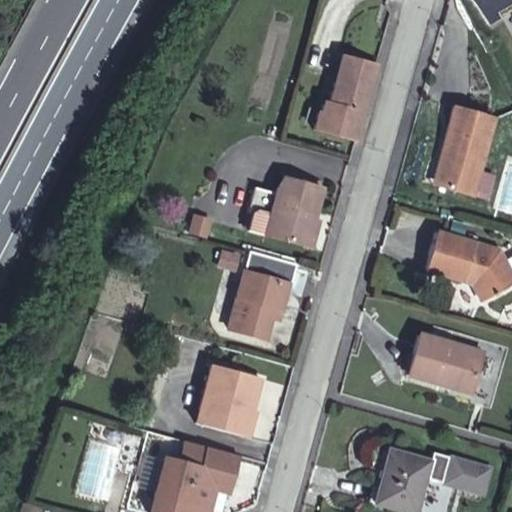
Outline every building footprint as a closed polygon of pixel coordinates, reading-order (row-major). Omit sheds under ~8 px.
[(317,128),(358,139),(379,64),(346,55),(333,104),(326,102),(324,112),(321,111),(317,128)] [(447,165),(439,191),(473,201),(495,123),(455,112),(440,163),(447,165)] [(433,189),(439,191),(447,165),(440,163),(433,189)] [(249,228),(266,233),(307,244),(323,186),(288,175),(280,187),(279,190),(257,184),(250,209),(254,210),(249,228)] [(192,212),(185,231),(205,238),(212,218),(192,212)] [(437,237),(425,275),(465,286),(465,283),(473,286),(473,288),(483,305),(511,288),(511,275),(499,254),(437,237)] [(214,267),(235,269),(237,251),(216,249),(214,267)] [(250,250),(239,287),(284,299),(289,282),(292,284),(297,262),(250,250)] [(284,299),(239,287),(227,327),(266,338),(271,317),(278,319),(284,299)] [(421,337),(409,378),(472,396),(484,355),(421,337)] [(212,365),(197,422),(245,435),(261,379),(212,365)] [(120,447),(90,439),(75,491),(107,500),(120,447)] [(193,443),(184,441),(179,459),(187,461),(193,443)] [(210,487),(218,489),(228,452),(193,443),(187,461),(179,459),(165,456),(154,496),(166,499),(162,511),(209,511),(210,510),(206,500),(210,487)] [(390,450),(374,504),(404,511),(416,511),(430,462),(390,450)] [(228,452),(218,489),(227,491),(229,492),(240,455),(228,452)] [(431,455),(428,485),(487,492),(491,462),(431,455)] [(206,500),(210,510),(217,511),(220,511),(227,491),(210,487),(206,500)] [(149,511),(162,511),(166,499),(154,496),(149,511)]
